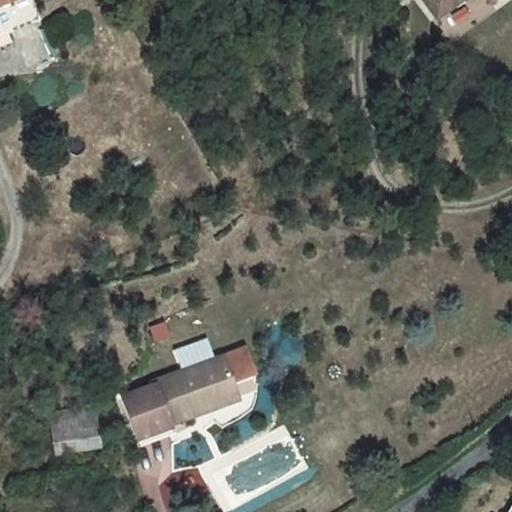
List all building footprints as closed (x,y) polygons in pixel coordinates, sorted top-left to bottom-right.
[(38,0),(0,0),(0,29),(9,26),(44,12),(38,0)] [(511,0),(425,0),(446,31),(490,2),(500,17),(511,7),(511,0)] [(15,39),(9,26),(0,29),(0,42),(2,45),(15,39)] [(227,352),(157,379),(159,386),(128,395),(143,433),(162,426),(243,394),(227,352)] [(99,419),(52,427),(56,447),(79,444),(81,450),(103,445),(99,419)]
